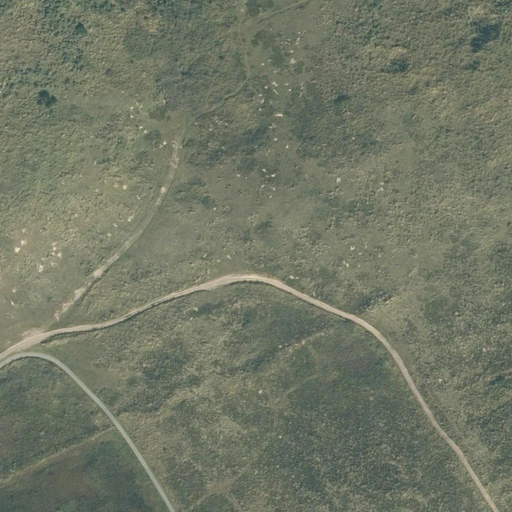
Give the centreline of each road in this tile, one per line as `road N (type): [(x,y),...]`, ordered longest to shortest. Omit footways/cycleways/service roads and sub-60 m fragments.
road 1 (track): [(41,344),(211,282),(258,279),(373,326),(498,511)]
road 2 (unknown): [(174,511),(134,444),(64,364),(29,347),(0,358)]
